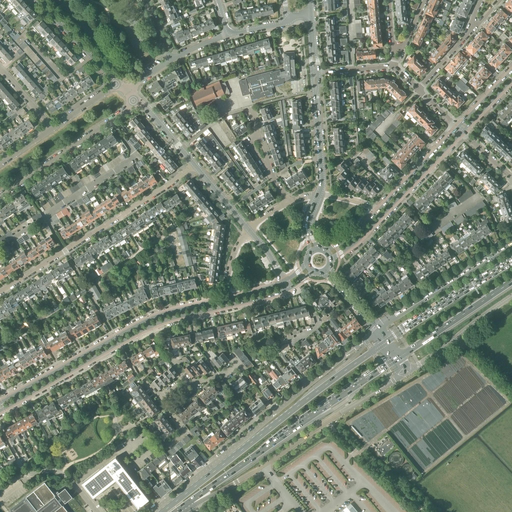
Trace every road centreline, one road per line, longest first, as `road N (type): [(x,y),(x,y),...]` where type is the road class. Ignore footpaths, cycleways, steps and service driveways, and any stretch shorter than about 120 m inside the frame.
road 1 (primary): [(385,342),(162,511)]
road 2 (tertiary): [(226,299),(149,319),(0,402)]
road 3 (primary): [(191,500),(396,359)]
road 4 (residential): [(0,292),(194,164)]
road 5 (residential): [(331,366),(151,511)]
road 6 (tertiary): [(330,258),(461,131)]
road 7 (tertiary): [(0,410),(152,325)]
road 8 (unclassified): [(264,465),(405,373)]
road 9 (tertiary): [(511,245),(376,330)]
road 10 (residential): [(46,218),(135,155),(109,120)]
road 11 (primary): [(511,261),(385,342)]
road 12 (tertiary): [(152,325),(288,289)]
road 13 (residential): [(0,196),(109,120)]
road 14 (unclassified): [(405,373),(511,295)]
